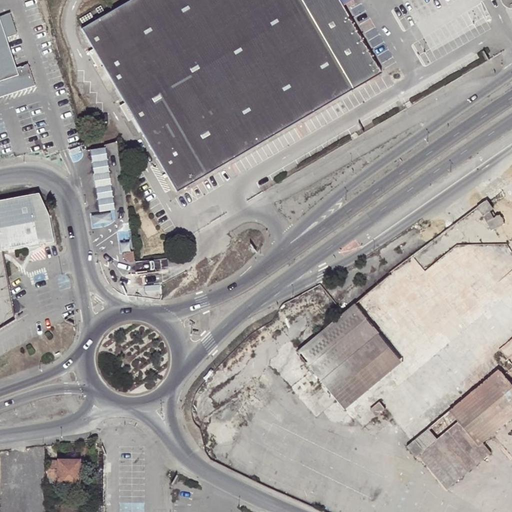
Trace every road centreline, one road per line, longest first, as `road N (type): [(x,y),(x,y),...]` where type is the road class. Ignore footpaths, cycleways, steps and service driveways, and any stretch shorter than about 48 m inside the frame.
road 1 (secondary): [(511,100),(236,288),(147,316)]
road 2 (secondary): [(254,304),(511,125)]
road 3 (unclassified): [(254,304),(333,267),(511,152)]
road 4 (unclassified): [(87,275),(61,185),(43,172),(0,176)]
road 5 (unclassified): [(172,441),(205,468),(293,511)]
